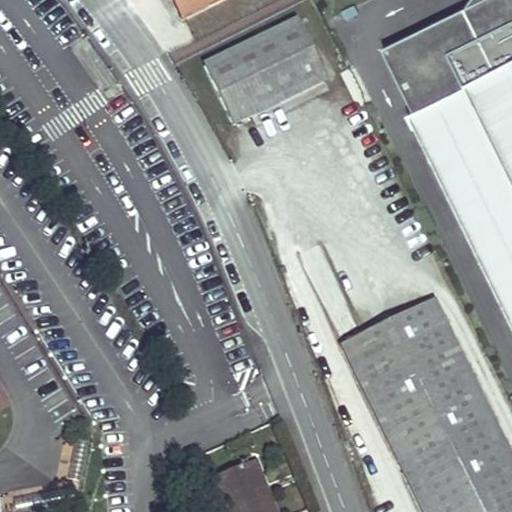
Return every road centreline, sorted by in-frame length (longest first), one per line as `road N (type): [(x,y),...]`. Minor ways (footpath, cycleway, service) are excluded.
road 1 (unclassified): [(346,511),(238,221),(152,72),(95,0)]
road 2 (unknown): [(224,194),(307,149),(341,143),(411,285),(412,296),(395,305)]
road 3 (unknown): [(395,305),(359,247),(313,264),(339,318),(359,327)]
